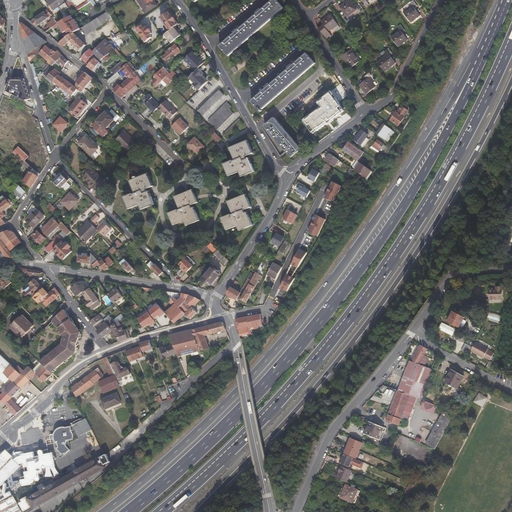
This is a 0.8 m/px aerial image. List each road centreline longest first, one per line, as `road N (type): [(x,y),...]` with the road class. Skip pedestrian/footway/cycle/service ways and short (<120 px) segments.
road 1 (motorway): [(162,511),(304,373),(361,301),(437,189),(511,39)]
road 2 (motorway): [(479,63),(290,332),(187,440),(102,511)]
road 3 (motorway): [(479,63),(418,181),(340,294),(269,379),(128,511)]
road 4 (motorway): [(197,511),(378,307),(511,81)]
road 5 (residential): [(0,437),(36,413),(82,364),(225,315)]
road 6 (unclassified): [(294,511),(325,439),(412,330)]
road 7 (residential): [(176,0),(286,184)]
road 8 (tertiary): [(270,511),(225,315)]
road 9 (residential): [(180,288),(54,158)]
road 10 (track): [(495,383),(434,511)]
road 11 (residential): [(440,0),(390,99),(365,114)]
road 12 (residential): [(286,184),(214,302)]
road 13 (tertiary): [(180,288),(44,267)]
road 14 (residential): [(14,36),(54,158)]
road 15 (residential): [(107,90),(13,7)]
road 16 (unclassified): [(412,330),(453,279),(511,270)]
